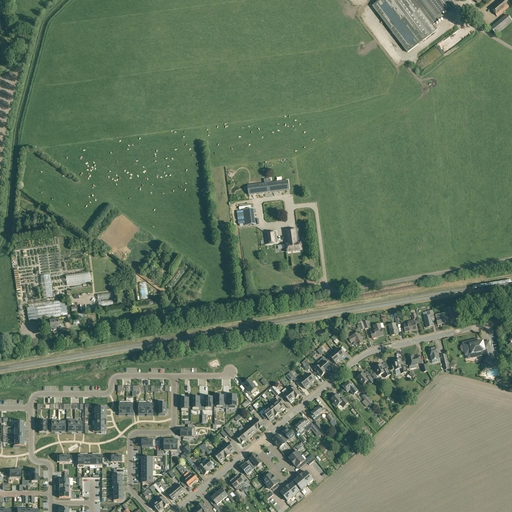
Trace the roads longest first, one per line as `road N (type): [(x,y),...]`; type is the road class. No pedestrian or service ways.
road 1 (unclassified): [(511,319),(371,351),(264,438)]
road 2 (residential): [(173,377),(173,429),(130,439),(131,490),(150,511)]
road 3 (residential): [(31,408),(38,394),(108,393),(118,376),(173,377)]
